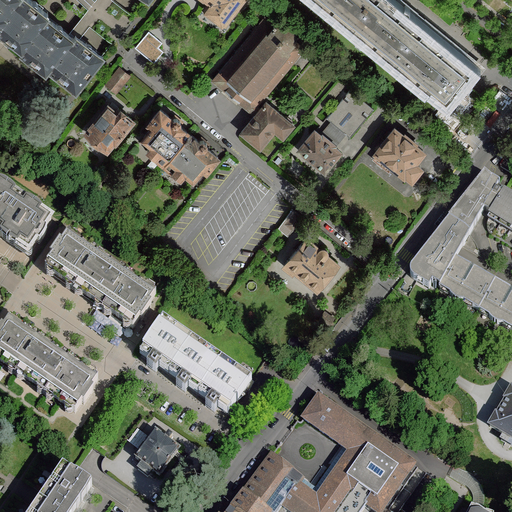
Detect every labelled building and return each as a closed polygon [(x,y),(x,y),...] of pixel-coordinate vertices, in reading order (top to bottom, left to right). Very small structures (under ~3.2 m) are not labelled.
[(0,0),(0,18),(14,0),(0,0)] [(34,31),(47,16),(49,13),(33,0),(14,0),(0,18),(0,30),(22,48),(35,32),(34,31)] [(123,30),(134,16),(113,0),(96,0),(92,6),(82,19),(91,26),(113,43),(123,30)] [(207,0),(210,2),(207,7),(225,21),(241,0),(207,0)] [(322,0),(321,2),(330,10),(338,0),(322,0)] [(338,0),(330,10),(340,18),(342,16),(366,35),(364,38),(373,45),(403,9),(394,2),(395,1),(393,0),(338,0)] [(411,16),(403,9),(373,45),(383,53),(385,51),(408,70),(407,73),(416,80),(445,44),(437,37),(438,36),(412,15),(411,16)] [(49,69),(74,37),(70,34),(47,16),(34,31),(35,32),(22,48),(20,51),(46,72),(49,69)] [(276,24),(266,16),(213,80),(251,111),(304,48),(295,40),(296,35),(295,30),(292,25),(287,23),(281,22),(276,24)] [(91,26),(82,19),(70,34),(74,37),(76,35),(81,38),(91,26)] [(76,35),(74,37),(49,69),(58,76),(75,89),(86,75),(89,76),(104,56),(81,38),(76,35)] [(164,52),(145,37),(136,48),(155,63),(164,52)] [(454,52),(445,44),(416,80),(426,88),(428,86),(446,101),(454,91),(456,92),(465,81),(468,77),(467,76),(475,66),(455,50),(454,52)] [(120,68),(107,84),(116,92),(130,76),(120,68)] [(476,89),(465,81),(456,92),(454,91),(446,101),(466,117),(483,95),(476,89)] [(351,89),(327,118),(332,123),(323,134),(335,144),(345,133),(350,137),(374,109),(351,89)] [(266,102),(242,131),(261,147),(275,129),(284,136),(293,124),(266,102)] [(108,104),(87,131),(107,147),(114,139),(115,140),(132,119),(119,108),(116,111),(108,104)] [(153,126),(144,137),(152,144),(148,149),(165,163),(189,133),(180,125),(182,122),(176,116),(173,120),(161,109),(149,122),(153,126)] [(395,128),(377,151),(405,174),(406,172),(413,177),(421,167),(414,162),(423,151),(395,128)] [(334,146),(335,144),(323,134),(322,136),(315,130),(299,149),(325,170),(341,152),(334,146)] [(199,141),(189,133),(165,163),(182,177),(186,172),(194,179),(203,167),(207,170),(218,157),(206,147),(209,143),(202,138),(199,141)] [(511,164),(505,160),(501,168),(511,173),(511,164)] [(449,221),(470,236),(484,212),(496,192),(500,185),(492,181),(492,182),(485,176),(477,186),(462,205),(449,221)] [(462,205),(477,186),(475,184),(459,204),(462,205)] [(0,186),(0,229),(20,200),(0,186)] [(501,194),(496,192),(484,212),(491,216),(503,197),(500,195),(501,194)] [(511,196),(505,193),(503,197),(491,216),(488,222),(511,236),(511,196)] [(52,222),(20,200),(0,229),(0,234),(29,254),(52,222)] [(303,218),(293,209),(279,228),(288,236),(303,218)] [(436,238),(411,269),(410,274),(412,279),(437,294),(440,289),(457,260),(461,253),(470,236),(449,221),(436,238)] [(69,236),(45,269),(75,290),(98,255),(69,236)] [(307,238),(287,261),(308,279),(318,286),(319,287),(338,264),(327,254),(328,251),(326,247),(323,246),(319,248),(307,238)] [(98,255),(75,290),(104,309),(127,275),(98,255)] [(496,283),(457,260),(440,289),(449,295),(453,299),(458,302),(464,302),(479,312),(496,283)] [(127,275),(104,309),(133,330),(152,303),(156,296),(127,275)] [(318,286),(308,279),(307,281),(307,285),(312,289),(315,289),(318,286)] [(511,292),(496,283),(479,312),(489,317),(492,321),(496,324),(503,326),(511,330),(511,292)] [(333,318),(328,315),(323,321),(328,325),(333,318)] [(40,340),(10,320),(0,335),(0,362),(17,374),(40,340)] [(164,320),(140,355),(150,362),(153,357),(163,364),(160,368),(169,375),(193,340),(164,320)] [(40,340),(17,374),(46,394),(69,360),(40,340)] [(222,360),(193,340),(169,375),(179,382),(183,377),(193,383),(189,389),(199,395),(222,360)] [(69,360),(46,394),(62,405),(75,414),(99,380),(69,360)] [(253,381),(222,360),(199,395),(209,402),(212,397),(222,404),(218,409),(228,416),(253,381)] [(511,390),(506,400),(507,401),(498,417),(497,416),(490,427),(511,439),(511,390)] [(415,466),(319,399),(304,420),(350,453),(318,499),(299,486),(279,511),(382,511),(385,508),(415,466)] [(165,439),(156,432),(136,459),(143,464),(153,471),(160,477),(180,450),(170,443),(165,439)] [(279,511),(299,486),(303,480),(272,457),(245,493),(270,511),(279,511)] [(153,471),(143,464),(138,469),(149,478),(153,471)] [(39,502),(54,511),(76,511),(93,488),(74,476),(63,468),(62,470),(44,495),(41,500),(39,502)] [(270,511),(245,493),(233,508),(238,511),(270,511)] [(32,511),(54,511),(39,502),(35,509),(32,511)]
